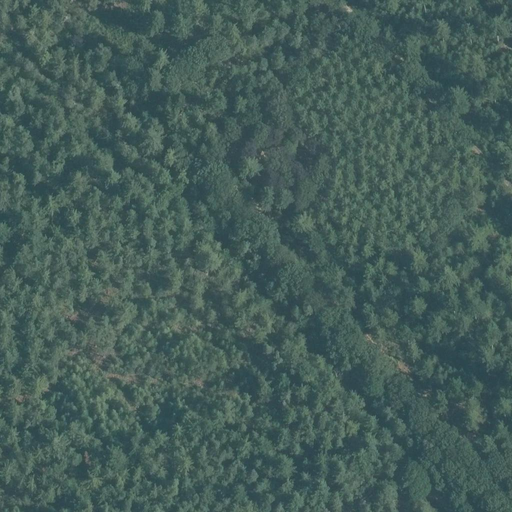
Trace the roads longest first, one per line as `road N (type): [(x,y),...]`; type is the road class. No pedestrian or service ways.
road 1 (track): [(190,220),(450,511)]
road 2 (track): [(342,0),(511,188)]
road 3 (track): [(0,60),(190,220)]
road 4 (track): [(26,0),(186,182)]
road 5 (track): [(335,0),(186,182)]
road 6 (track): [(0,275),(121,167)]
